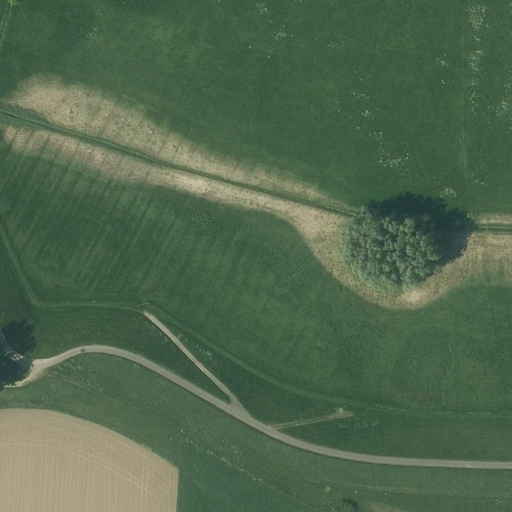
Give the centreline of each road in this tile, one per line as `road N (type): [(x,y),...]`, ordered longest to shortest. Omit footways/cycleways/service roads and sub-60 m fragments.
road 1 (unclassified): [(511,467),(378,460),(302,446),(130,355),(89,348),(26,364),(0,335)]
road 2 (track): [(237,414),(233,398),(144,313)]
